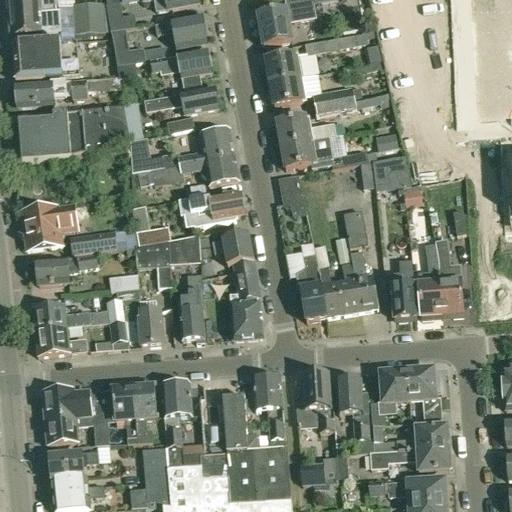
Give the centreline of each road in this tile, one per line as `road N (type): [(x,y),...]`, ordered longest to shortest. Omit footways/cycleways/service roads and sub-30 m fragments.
road 1 (residential): [(293,361),(227,0)]
road 2 (residential): [(422,0),(438,158),(486,157),(492,268),(511,267)]
road 3 (residential): [(293,361),(456,353),(468,364),(476,511)]
road 4 (residential): [(8,383),(293,361)]
